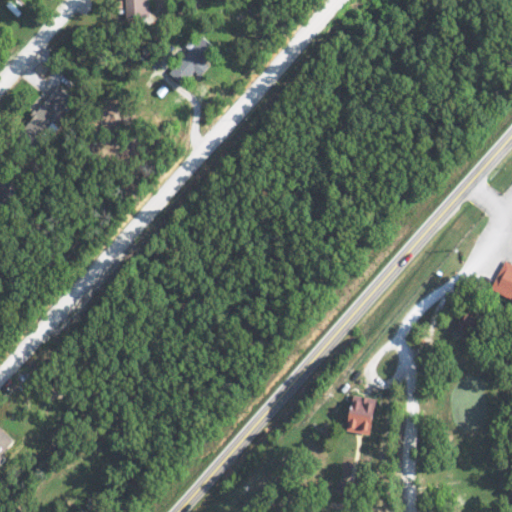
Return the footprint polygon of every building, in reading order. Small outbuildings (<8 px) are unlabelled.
[(128,0),(129,22),(153,20),(152,0),(128,0)] [(187,85),(197,70),(205,75),(212,65),(208,61),(219,45),(202,34),(173,75),(187,85)] [(78,97),(59,84),(29,128),(47,141),(78,97)] [(0,203),(17,185),(2,171),(0,173),(0,203)] [(511,263),(506,261),(494,288),(511,295),(511,263)] [(349,430),(375,435),(381,399),(355,394),(349,430)] [(18,441),(1,425),(0,425),(0,470),(10,460),(5,455),(18,441)]
